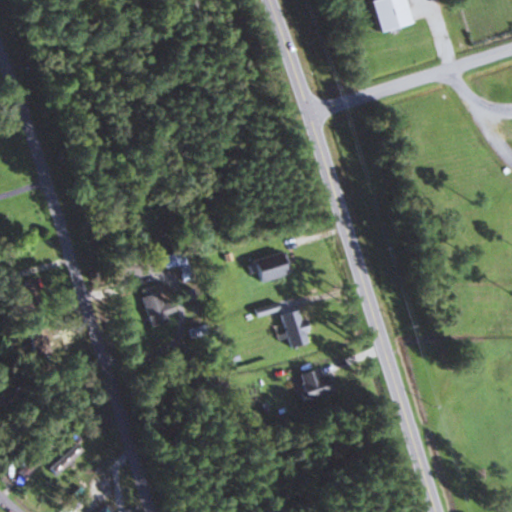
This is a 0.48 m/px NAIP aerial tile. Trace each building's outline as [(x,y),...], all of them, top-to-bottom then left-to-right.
[(404,22),(396,0),(361,0),(371,32),(404,22)] [(157,255),(159,269),(181,266),(180,252),(157,255)] [(284,273),(278,252),(248,260),(254,282),(284,273)] [(166,320),(157,291),(137,297),(146,327),(166,320)] [(275,315),(292,309),(303,341),(286,347),(275,315)] [(27,330),(30,357),(46,356),(43,329),(27,330)] [(299,384),(296,374),(311,369),(314,378),(324,375),(330,391),(297,403),(292,387),(299,384)] [(54,477),(79,447),(69,439),(44,468),(54,477)] [(50,448),(43,441),(13,471),(20,477),(50,448)]
